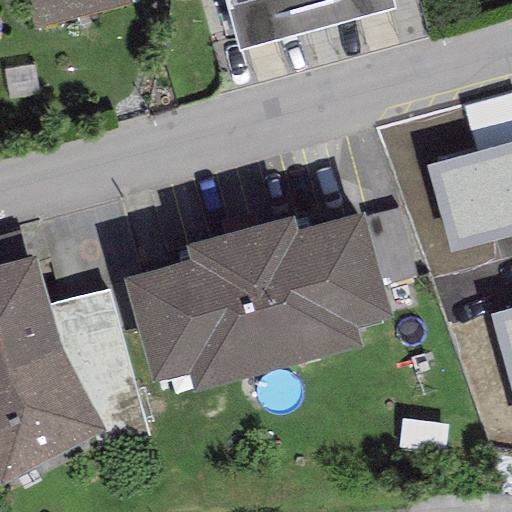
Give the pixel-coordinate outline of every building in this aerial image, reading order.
[(28,0),(33,19),(107,0),(28,0)] [(230,0),(240,33),(361,0),(230,0)] [(511,142),(425,165),(448,252),(511,235),(511,142)] [(185,220),(188,235),(124,252),(153,361),(187,352),(191,367),(359,323),(354,305),(391,295),(363,187),(298,204),(295,191),(185,220)] [(0,468),(105,421),(62,334),(33,237),(0,246),(0,468)] [(511,308),(489,315),(511,394),(511,308)]
